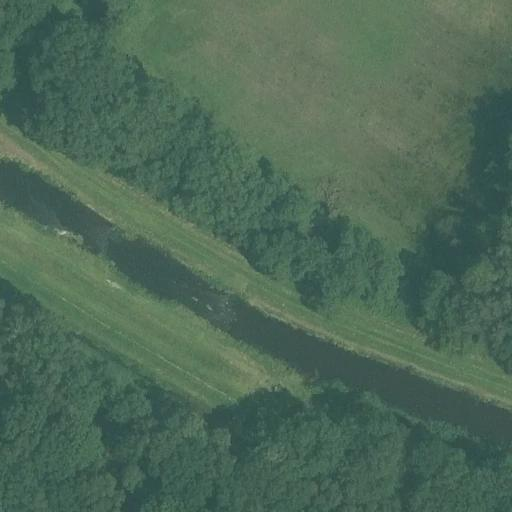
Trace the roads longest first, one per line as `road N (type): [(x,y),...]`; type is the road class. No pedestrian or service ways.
road 1 (track): [(0,253),(160,360),(320,436),(511,509)]
road 2 (track): [(12,110),(119,186),(225,247),(417,339),(511,372)]
road 3 (track): [(0,322),(216,448),(271,448),(320,436)]
